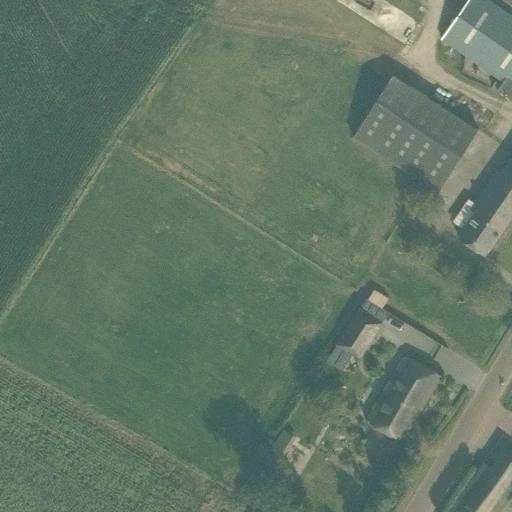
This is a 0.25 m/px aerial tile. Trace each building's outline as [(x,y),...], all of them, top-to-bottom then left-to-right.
[(511,16),(488,0),(466,0),(441,38),(503,81),(496,90),(511,100),(511,16)] [(353,138),(438,192),(478,128),(393,74),(353,138)] [(468,199),(452,222),(464,230),(458,237),(468,244),(484,255),(511,214),(511,159),(502,173),(498,170),(475,203),(468,199)] [(375,288),(368,299),(382,308),(389,297),(375,288)] [(360,309),(337,344),(338,345),(359,358),(381,323),(360,309)] [(441,375),(423,365),(405,354),(369,420),(385,429),(402,439),(441,375)] [(282,429),(263,460),(274,467),(294,437),(282,429)] [(450,511),(495,511),(511,488),(511,445),(502,439),(491,454),(497,458),(490,468),(484,464),(450,511)]
